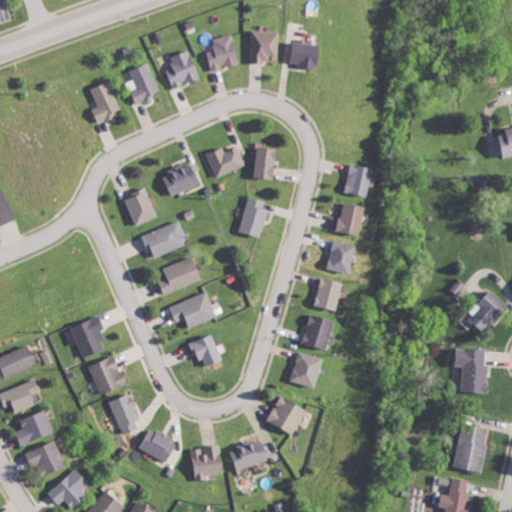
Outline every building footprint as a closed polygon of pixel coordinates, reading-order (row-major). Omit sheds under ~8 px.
[(280,30),(252,29),(251,62),(266,63),(266,59),(279,60),(280,30)] [(241,62),(233,33),(213,39),(216,49),(208,51),(213,71),(224,68),(223,67),(241,62)] [(293,61),(300,62),(300,67),(320,68),(321,43),(294,42),(293,61)] [(202,77),(191,49),(171,57),(175,67),(167,70),(175,88),(202,77)] [(132,90),(138,103),(161,94),(148,63),(131,70),(138,87),(132,90)] [(93,88),(100,105),(94,108),(99,121),(123,111),(110,81),(93,88)] [(246,166),(240,146),(226,151),(225,147),(209,152),(216,176),(246,166)] [(279,148),(259,147),(257,177),(277,178),(279,148)] [(194,162),(165,174),(173,195),(202,183),(194,162)] [(345,192),(368,196),(373,167),(350,163),(345,192)] [(159,216),(147,187),(133,193),(134,196),(127,199),(138,225),(159,216)] [(271,202),(251,196),(240,230),(260,237),(271,202)] [(338,231),(362,234),(366,205),(342,202),(338,231)] [(143,233),(149,251),(154,249),(156,256),(186,246),(183,236),(186,235),(182,221),(143,233)] [(351,273),(357,245),(334,240),(328,268),(351,273)] [(164,267),(168,276),(159,279),(165,294),(204,279),(195,255),(164,267)] [(337,310),(344,282),(322,276),(315,304),(337,310)] [(509,305),(494,290),(470,316),(485,331),(509,305)] [(171,305),(176,321),(187,317),(191,326),(218,317),(209,291),(171,305)] [(334,319),(311,313),(303,343),(327,349),(334,319)] [(107,349),(101,329),(104,328),(101,317),(73,325),(82,356),(107,349)] [(224,359),(213,333),(191,343),(195,353),(200,352),(206,367),(224,359)] [(0,357),(0,374),(5,373),(6,377),(38,363),(30,344),(0,357)] [(463,365),(462,392),(486,393),(488,348),(457,347),(456,365),(463,365)] [(41,351),(46,365),(54,362),(49,349),(41,351)] [(291,380),(316,387),(324,357),(300,351),(291,380)] [(128,383),(115,354),(89,366),(102,395),(128,383)] [(37,405),(33,394),(41,391),(38,380),(0,391),(5,407),(13,404),(16,411),(37,405)] [(138,428),(135,421),(142,419),(130,393),(110,402),(124,434),(138,428)] [(294,434),(308,409),(283,394),(269,419),(294,434)] [(24,428),(17,431),(22,445),(55,433),(46,410),(21,419),(24,428)] [(454,466),(482,472),(491,428),(463,423),(454,466)] [(140,448),(169,462),(178,441),(150,427),(140,448)] [(271,458),(263,437),(231,450),(238,470),(271,458)] [(27,451),(34,469),(42,466),(45,475),(67,467),(58,441),(27,451)] [(194,449),(195,480),(207,480),(207,474),(224,473),(222,445),(203,446),(203,448),(194,449)] [(91,482),(77,467),(49,493),(60,504),(65,499),(74,509),(88,496),(83,490),(91,482)] [(470,511),(473,495),(466,494),(469,479),(452,477),(450,495),(442,493),(441,505),(447,506),(445,511),(470,511)] [(87,511),(120,511),(126,506),(108,490),(87,511)] [(158,511),(159,511),(136,500),(130,511),(158,511)]
